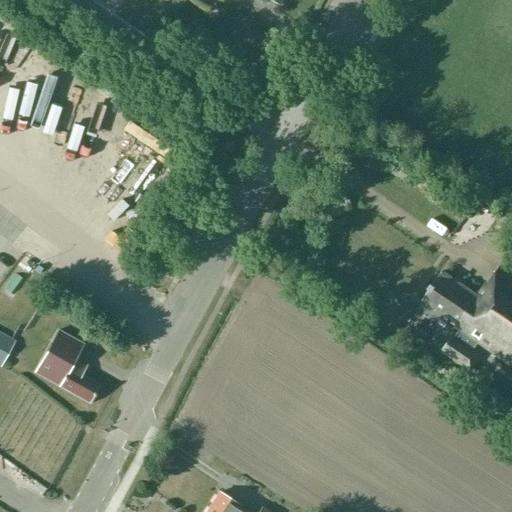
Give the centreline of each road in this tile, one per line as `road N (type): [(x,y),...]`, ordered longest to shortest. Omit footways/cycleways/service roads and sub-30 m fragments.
road 1 (tertiary): [(81,511),(283,134)]
road 2 (tertiary): [(283,134),(77,0)]
road 3 (tertiary): [(283,134),(356,0)]
